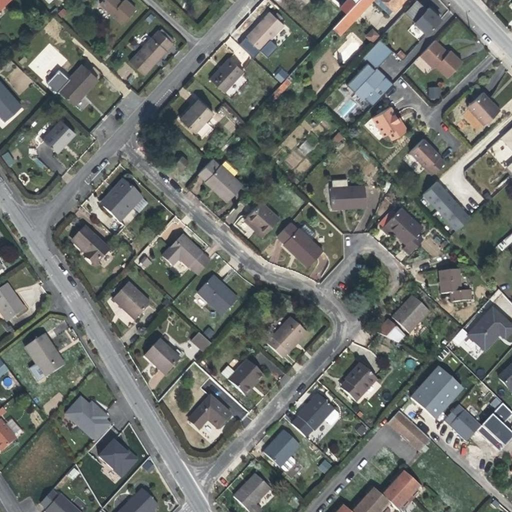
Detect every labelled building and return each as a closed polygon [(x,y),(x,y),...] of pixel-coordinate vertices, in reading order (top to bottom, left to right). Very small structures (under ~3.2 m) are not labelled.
[(0,0),(0,8),(8,0),(0,0)] [(117,0),(103,0),(100,4),(121,24),(135,9),(124,0),(123,0),(121,3),(117,0)] [(358,0),(345,14),(333,28),(340,35),(371,0),(373,0),(389,14),(402,0),(358,0)] [(416,0),(404,13),(418,26),(427,34),(440,20),(428,8),(427,10),(416,0)] [(197,9),(186,20),(198,31),(208,19),(197,9)] [(269,12),(245,37),(260,50),(283,25),(269,12)] [(418,26),(416,29),(424,36),(427,34),(418,26)] [(373,43),(380,35),(372,28),(365,36),(373,43)] [(158,31),(129,62),(143,75),(173,44),(158,31)] [(376,70),(392,52),(379,40),(362,58),(367,63),(347,85),(355,92),(358,88),(367,97),(365,98),(373,106),(394,84),(385,77),(384,78),(376,70)] [(435,40),(421,55),(434,68),(437,65),(450,77),(463,64),(450,50),(447,53),(435,40)] [(229,59),(209,80),(223,92),(243,71),(229,59)] [(81,65),(58,91),(74,106),(98,80),(81,65)] [(281,83),(288,74),(281,68),(273,76),(281,83)] [(281,84),(269,97),(272,101),(290,82),(286,78),(281,84)] [(0,83),(0,115),(4,121),(20,107),(0,83)] [(440,86),(428,87),(429,99),(440,98),(440,86)] [(480,92),(465,106),(483,126),(499,111),(491,102),(490,103),(480,92)] [(198,100),(181,119),(201,138),(211,127),(205,121),(212,113),(198,100)] [(392,106),(373,117),(383,136),(389,133),(393,139),(408,131),(402,121),(399,122),(397,117),(392,106)] [(61,121),(42,140),(57,153),(75,134),(61,121)] [(511,127),(500,139),(511,152),(511,162),(507,167),(511,172),(511,127)] [(340,132),(329,143),(334,147),(344,136),(340,132)] [(425,139),(410,152),(431,175),(444,163),(438,157),(440,156),(425,139)] [(298,147),(304,156),(313,150),(307,141),(298,147)] [(8,151),(2,155),(9,167),(15,163),(8,151)] [(181,156),(175,163),(181,170),(188,163),(181,156)] [(208,163),(198,174),(226,202),(241,186),(232,177),(237,172),(225,160),(218,167),(210,160),(208,163)] [(471,215),(438,178),(423,192),(456,228),(471,215)] [(346,179),(331,180),(331,188),(347,187),(346,179)] [(117,192),(103,207),(119,222),(141,198),(122,181),(114,189),(117,192)] [(331,188),(330,188),(331,209),(365,207),(364,186),(347,187),(331,188)] [(114,189),(100,204),(103,207),(117,192),(114,189)] [(260,203),(246,217),(264,235),(278,220),(260,203)] [(400,209),(381,229),(387,234),(391,229),(401,238),(400,240),(406,245),(403,249),(408,254),(420,241),(415,236),(422,229),(400,209)] [(246,217),(244,220),(262,237),(264,235),(246,217)] [(289,224),(276,238),(283,244),(282,245),(308,268),(323,251),(311,240),(316,235),(304,224),(299,230),(297,228),(296,230),(289,224)] [(85,227),(72,241),(85,254),(83,255),(94,265),(108,250),(85,227)] [(511,232),(498,245),(502,250),(511,241),(511,232)] [(182,235),(162,257),(171,266),(178,259),(189,268),(190,267),(198,275),(210,262),(202,255),(203,254),(182,235)] [(146,268),(152,262),(145,255),(139,261),(146,268)] [(459,270),(439,272),(441,294),(450,293),(451,302),(470,300),(469,291),(461,292),(459,270)] [(212,277),(198,293),(223,316),(237,301),(212,277)] [(127,284),(113,300),(135,320),(149,305),(127,284)] [(6,285),(0,288),(0,312),(7,322),(24,310),(6,285)] [(412,296),(392,318),(409,334),(429,312),(412,296)] [(511,327),(492,309),(467,336),(484,351),(499,334),(505,339),(511,331),(511,327)] [(290,318),(266,344),(282,358),(305,333),(290,318)] [(389,321),(377,333),(379,335),(394,342),(402,333),(389,321)] [(208,327),(204,333),(211,338),(215,332),(208,327)] [(199,332),(190,341),(203,352),(211,343),(199,332)] [(44,335),(25,347),(45,378),(63,366),(44,335)] [(158,341),(144,356),(155,366),(157,365),(167,374),(179,361),(158,341)] [(261,353),(255,356),(260,365),(266,361),(261,353)] [(0,358),(0,376),(9,371),(1,358),(0,358)] [(228,366),(221,374),(242,393),(254,381),(256,383),(263,376),(247,361),(235,373),(228,366)] [(511,363),(496,380),(511,395),(511,363)] [(157,365),(155,366),(165,376),(167,374),(157,365)] [(349,385),(343,391),(355,402),(376,379),(360,365),(345,381),(349,385)] [(410,396),(436,419),(465,388),(439,365),(410,396)] [(254,381),(242,393),(245,396),(256,383),(254,381)] [(345,381),(339,387),(343,391),(349,385),(345,381)] [(490,393),(482,400),(510,427),(511,425),(511,414),(502,404),(490,393)] [(80,394),(63,412),(94,440),(111,423),(106,418),(109,415),(91,399),(89,402),(80,394)] [(299,418),(292,426),(306,439),(313,431),(314,432),(334,410),(318,395),(298,417),(299,418)] [(210,396),(191,417),(200,426),(207,419),(217,429),(230,415),(210,396)] [(511,397),(510,396),(502,404),(511,414),(511,397)] [(466,441),(482,425),(458,403),(443,420),(466,441)] [(398,412),(388,423),(419,452),(430,441),(398,412)] [(191,417),(189,420),(197,428),(199,428),(200,426),(191,417)] [(0,450),(1,452),(16,439),(0,420),(0,450)] [(362,435),(367,429),(361,424),(356,431),(362,435)] [(489,433),(489,434),(501,445),(509,437),(497,425),(489,433)] [(285,433),(266,455),(279,468),(280,468),(284,472),(288,472),(294,465),(294,462),(290,457),(300,446),(285,433)] [(139,457),(113,435),(95,455),(121,477),(139,457)] [(317,468),(325,474),(332,465),(324,459),(317,468)] [(73,480),(79,473),(74,468),(68,474),(73,480)] [(402,470),(396,477),(399,480),(405,473),(402,470)] [(380,511),(389,503),(397,510),(405,501),(409,504),(414,498),(411,495),(419,486),(405,473),(399,480),(389,491),(383,497),(380,495),(375,490),(369,497),(358,508),(354,511),(349,511),(344,507),(340,511),(380,511)] [(255,475),(234,497),(249,511),(260,511),(262,511),(255,505),(270,488),(255,475)] [(150,511),(158,504),(142,487),(115,511),(150,511)] [(372,487),(366,494),(369,497),(375,490),(372,487)] [(386,488),(380,495),(383,497),(389,491),(386,488)] [(43,510),(45,511),(82,511),(60,493),(58,495),(52,490),(40,503),(45,507),(43,510)] [(262,507),(274,496),(269,491),(258,502),(262,507)]
